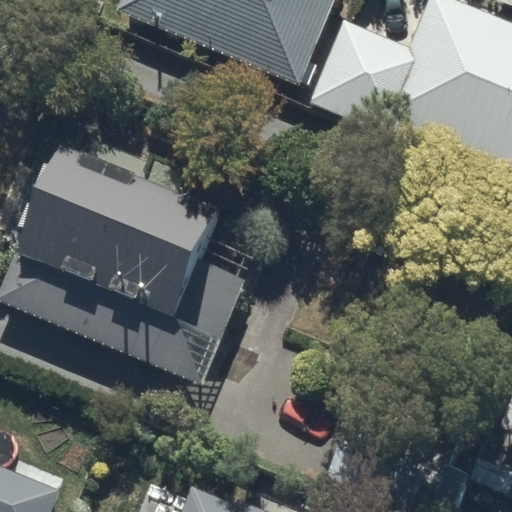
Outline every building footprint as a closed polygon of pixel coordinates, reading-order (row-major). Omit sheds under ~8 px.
[(121,0),(119,5),(301,79),(333,0),(121,0)] [(431,0),(412,47),(346,21),(313,102),(388,133),(393,120),(511,168),(511,21),(458,0),(431,0)] [(220,206),(57,139),(0,287),(0,301),(204,382),(246,275),(200,257),(220,206)] [(511,393),(500,421),(511,426),(511,393)] [(0,511),(50,511),(60,489),(0,463),(0,511)] [(277,511),(193,478),(179,511),(277,511)]
